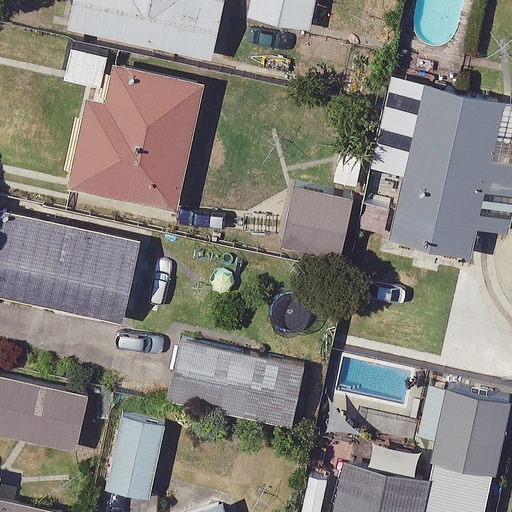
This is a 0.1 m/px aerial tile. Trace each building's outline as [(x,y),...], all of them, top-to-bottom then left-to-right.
[(63,0),(60,16),(206,46),(215,0),(63,0)] [(308,0),(242,0),(242,3),(305,17),(308,0)] [(198,68),(108,49),(100,89),(80,84),(61,175),(170,198),(198,68)] [(511,90),(419,68),(381,227),(466,247),(474,216),(504,223),(511,189),(511,90)] [(338,248),(351,189),(287,175),(274,234),(338,248)] [(135,226),(0,197),(0,285),(117,310),(135,226)] [(299,353),(176,327),(162,388),(286,415),(299,353)] [(82,381),(0,362),(0,421),(69,437),(82,381)] [(505,389),(440,374),(424,446),(489,460),(505,389)] [(161,413),(117,403),(101,477),(144,487),(161,413)] [(414,511),(424,464),(335,445),(321,511),(414,511)] [(0,511),(61,511),(65,497),(0,483),(0,511)] [(225,511),(218,488),(142,511),(225,511)]
